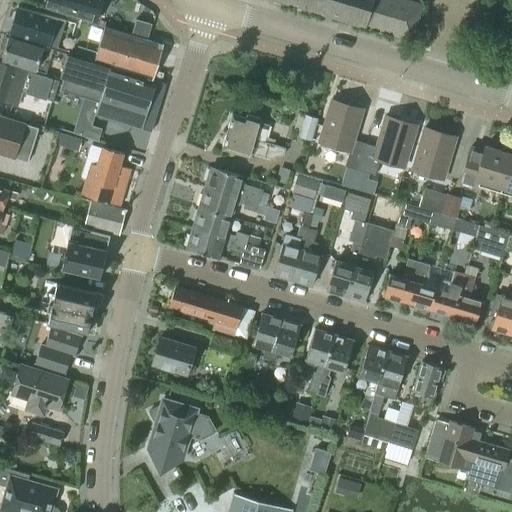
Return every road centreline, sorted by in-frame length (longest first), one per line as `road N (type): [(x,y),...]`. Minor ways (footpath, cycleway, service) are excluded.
road 1 (residential): [(139,257),(473,355)]
road 2 (tertiary): [(511,95),(206,7)]
road 3 (residential): [(139,257),(206,7)]
road 4 (residential): [(102,511),(102,434),(139,257)]
